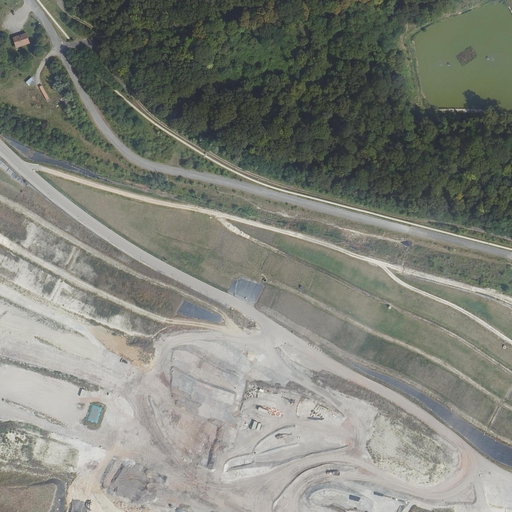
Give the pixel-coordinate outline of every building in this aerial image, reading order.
[(18,47),(31,42),(27,32),(14,37),(18,47)] [(9,68),(5,55),(0,56),(1,59),(0,59),(0,69),(2,76),(7,74),(5,69),(9,68)] [(64,92),(52,97),(56,106),(68,101),(64,92)] [(14,397),(13,400),(28,407),(30,404),(14,397)] [(92,404),(87,421),(97,424),(102,408),(92,404)] [(259,430),(260,423),(252,421),(251,429),(259,430)]
